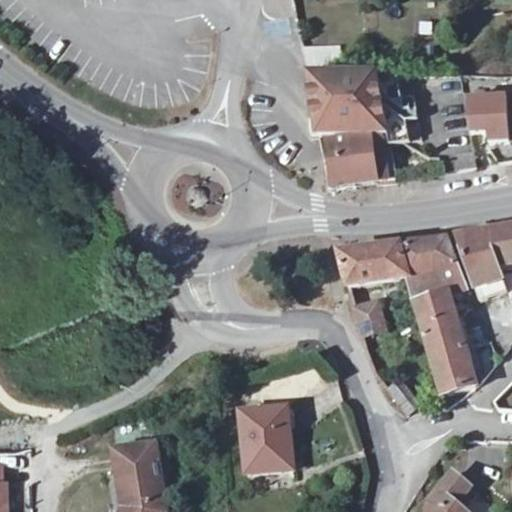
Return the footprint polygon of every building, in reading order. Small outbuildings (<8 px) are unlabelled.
[(347,46),(313,53),(317,71),(350,67),(347,46)] [(321,136),(391,134),(389,87),(389,72),(319,74),(319,87),(321,136)] [(477,136),(495,136),(495,145),(511,144),(511,96),(471,99),(477,136)] [(413,111),(413,97),(394,98),(395,112),(413,111)] [(399,179),(391,137),(335,142),(338,181),(361,179),(362,183),(399,179)] [(511,232),(470,240),(489,300),(511,292),(511,277),(509,268),(511,267),(511,232)] [(410,248),(350,256),(358,291),(416,280),(428,325),(449,397),(484,383),(470,330),(466,313),(461,297),(476,292),(459,241),(410,248)] [(387,304),(363,309),(371,344),(377,342),(376,337),(392,331),(387,304)] [(411,383),(394,394),(412,417),(427,407),(411,383)] [(279,411),(238,414),(243,477),(294,473),(291,440),(281,441),(279,411)] [(169,511),(160,446),(118,452),(126,509),(124,511),(169,511)] [(0,511),(11,511),(11,482),(6,482),(6,466),(0,466),(0,511)] [(470,493),(454,478),(427,507),(426,511),(460,511),(457,507),(470,493)]
